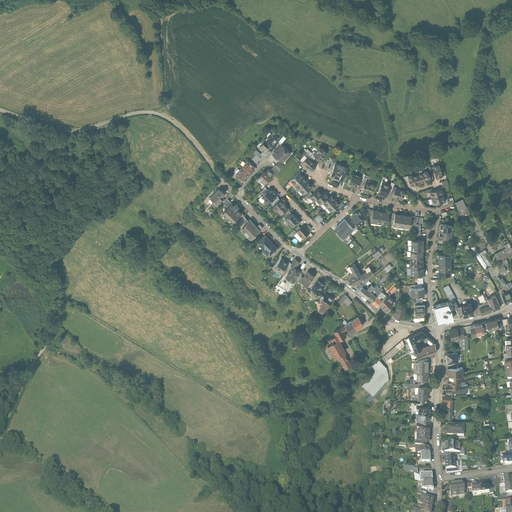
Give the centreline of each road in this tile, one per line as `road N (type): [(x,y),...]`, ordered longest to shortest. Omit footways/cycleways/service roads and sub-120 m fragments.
road 1 (track): [(0,109),(70,127),(156,108),(187,130),(224,177)]
road 2 (track): [(0,445),(22,384),(54,330),(55,296)]
road 3 (residential): [(296,251),(376,312),(430,329)]
road 4 (residential): [(430,329),(439,348),(438,480)]
road 5 (track): [(292,401),(287,486),(258,511)]
